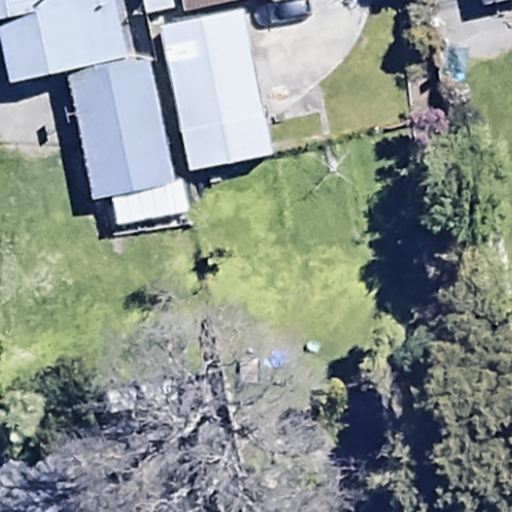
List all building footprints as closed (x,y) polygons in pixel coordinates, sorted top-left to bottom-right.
[(0,0),(0,72),(2,83),(63,72),(86,202),(164,188),(140,51),(117,55),(107,0),(0,0)] [(166,0),(133,0),(137,18),(169,12),(166,0)] [(176,0),(178,9),(226,0),(176,0)] [(416,0),(422,26),(488,12),(485,0),(416,0)] [(238,8),(154,25),(185,174),(269,156),(238,8)]
